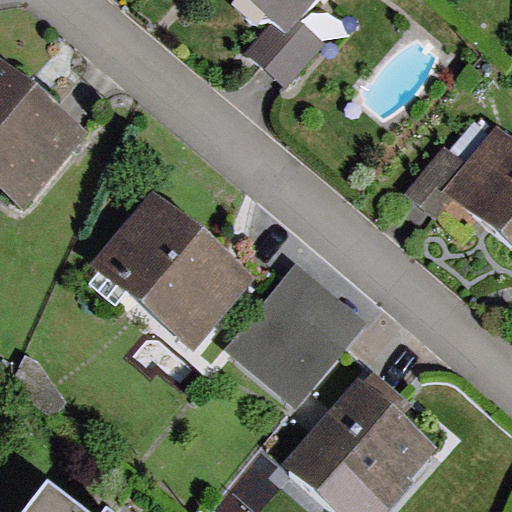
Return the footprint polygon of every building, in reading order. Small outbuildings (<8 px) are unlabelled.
[(161,0),(179,16),(193,0),(161,0)] [(331,0),(230,0),(277,40),(254,66),(289,97),(326,54),(303,33),(331,0)] [(0,60),(0,207),(12,218),(85,131),(0,60)] [(456,201),(511,251),(511,159),(497,146),(462,183),(442,166),(411,200),(436,223),(456,201)] [(165,187),(82,280),(183,369),(265,276),(165,187)] [(371,371),(271,475),(309,511),(378,511),(446,442),(371,371)]
